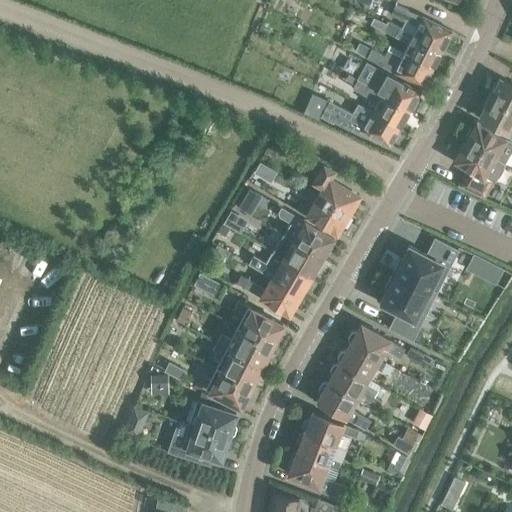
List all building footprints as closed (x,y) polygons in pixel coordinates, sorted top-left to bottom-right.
[(413,34),(442,49),(443,47),(444,48),(449,38),(448,37),(451,30),(422,15),(395,4),(391,13),(418,24),(413,34)] [(439,55),(442,49),(413,34),(399,27),(399,28),(387,22),(386,24),(368,15),(365,21),(409,43),(404,53),(432,67),(433,65),(435,66),(440,56),(439,55)] [(431,69),(432,67),(404,53),(390,45),(385,55),(374,50),(374,51),(371,49),(367,56),(394,71),(422,85),(423,86),(426,79),(429,78),(432,72),(431,69)] [(367,85),(380,92),(410,109),(411,107),(414,106),(417,100),(416,97),(420,91),(377,67),(368,85),(367,85)] [(357,79),(347,74),(345,79),(354,84),(357,79)] [(493,85),(488,95),(489,96),(489,97),(511,109),(511,83),(499,77),(494,86),(493,85)] [(375,101),(370,110),(399,127),(401,125),(403,124),(407,118),(406,115),(410,109),(380,92),(367,85),(368,85),(357,79),(354,84),(352,88),(375,101)] [(507,132),(511,122),(511,109),(489,97),(488,99),(486,98),(481,108),(483,108),(478,117),(507,132)] [(399,132),(398,129),(399,127),(370,110),(365,120),(329,99),(320,115),(333,122),(334,120),(344,126),(358,132),(360,128),(389,145),(393,138),(395,138),(399,132)] [(306,106),(303,113),(310,116),(313,109),(306,106)] [(470,128),(463,139),(493,156),(505,163),(511,151),(511,134),(511,135),(509,139),(476,120),(472,129),(470,128)] [(454,160),(482,176),(493,156),(463,139),(459,146),(461,147),(458,147),(459,150),(459,151),(456,151),(453,156),(454,159),(454,160)] [(323,185),(317,196),(350,215),(357,203),(354,201),(359,194),(329,176),(333,169),(316,159),(311,168),(317,172),(313,179),(323,185)] [(271,180),(276,172),(260,163),(255,171),(271,180)] [(340,224),(343,226),(350,215),(317,196),(310,206),(288,193),(284,200),(336,232),(340,224)] [(293,239),(321,256),(322,255),(326,253),(328,249),(328,245),(333,237),(280,206),(277,211),(278,216),(288,222),(282,233),(293,239)] [(229,214),(223,223),(240,232),(245,223),(229,214)] [(317,264),(321,256),(293,239),(282,233),(272,252),(282,258),(312,276),(311,273),(315,272),(317,267),(317,264)] [(392,272),(434,294),(457,248),(434,236),(425,254),(408,245),(402,258),(399,257),(392,272)] [(502,268),(474,253),(466,268),(495,282),(502,268)] [(216,274),(222,263),(209,256),(203,266),(216,274)] [(254,267),(271,277),(279,281),(300,293),(304,285),(307,284),(310,279),(310,276),(312,276),(282,258),(277,268),(259,258),(254,267)] [(189,282),(218,297),(224,285),(195,270),(189,282)] [(388,327),(412,339),(434,294),(392,272),(384,287),(386,289),(380,301),(397,310),(388,327)] [(300,293),(279,281),(271,277),(264,288),(240,274),(236,282),(288,313),(293,304),(296,303),(299,298),(299,295),(300,293)] [(248,316),(241,329),(272,344),(272,343),(275,342),(279,335),(278,332),(282,323),(237,300),(233,308),(244,314),(248,316)] [(185,326),(191,312),(182,308),(176,321),(185,326)] [(350,340),(349,342),(378,359),(386,346),(400,354),(404,347),(361,322),(356,331),(355,330),(351,331),(348,336),(349,340),(350,340)] [(272,344),(241,329),(235,341),(220,334),(216,342),(261,364),(265,356),(269,355),(272,349),(271,346),(272,344)] [(212,349),(216,342),(208,337),(204,345),(212,349)] [(257,373),(261,364),(216,342),(212,349),(227,357),(220,369),(251,385),(251,383),(255,382),(258,376),(257,373)] [(349,342),(345,350),(344,349),(340,351),(337,355),(338,359),(339,360),(339,361),(367,378),(374,366),(379,368),(383,361),(378,359),(349,342)] [(422,363),(426,354),(411,346),(407,355),(422,363)] [(336,362),(333,363),(330,368),(331,372),(332,373),(328,380),(356,397),(374,407),(380,398),(373,394),(376,388),(365,382),(367,378),(339,361),(338,363),(336,362)] [(389,374),(393,367),(383,361),(379,368),(389,374)] [(168,362),(164,371),(181,380),(185,371),(168,362)] [(251,390),(250,386),(251,385),(220,369),(214,382),(210,380),(206,388),(240,406),(244,397),(248,396),(251,390)] [(167,374),(150,374),(151,388),(167,387),(167,374)] [(350,408),(356,397),(328,380),(327,382),(326,381),(322,382),(319,387),(320,391),(321,392),(316,400),(365,428),(369,419),(350,408)] [(230,434),(233,432),(235,426),(234,423),(232,422),(235,412),(223,408),(225,402),(201,390),(198,400),(196,399),(189,423),(228,435),(228,433),(230,434)] [(139,432),(144,407),(132,404),(127,429),(139,432)] [(304,430),(304,431),(334,444),(340,430),(356,436),(359,429),(312,410),(309,419),(307,419),(304,421),(302,426),(303,429),(304,430)] [(421,410),(414,424),(423,429),(431,414),(421,410)] [(227,437),(228,435),(189,423),(177,419),(167,451),(204,463),(206,454),(207,454),(220,458),(223,448),(225,449),(228,447),(230,441),(229,438),(227,437)] [(329,457),(334,444),(304,431),(303,433),(302,433),(298,434),(296,439),(298,443),(299,443),(296,452),(326,464),(336,468),(339,461),(329,457)] [(408,453),(413,442),(402,436),(397,433),(392,443),(408,453)] [(321,477),(326,464),(296,452),(295,454),(294,453),(290,455),(288,460),(290,463),(291,464),(287,473),(317,485),(315,489),(334,496),(339,484),(321,477)] [(364,468),(359,478),(374,484),(378,474),(364,468)] [(297,511),(299,497),(273,493),(269,511),(297,511)] [(182,511),(184,503),(157,499),(154,511),(182,511)] [(361,511),(364,507),(348,501),(343,511),(361,511)]
